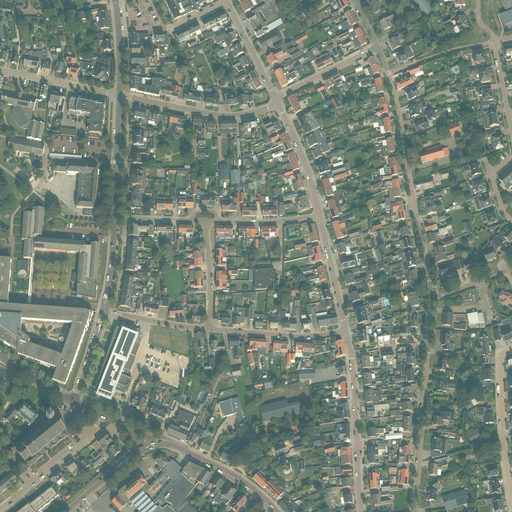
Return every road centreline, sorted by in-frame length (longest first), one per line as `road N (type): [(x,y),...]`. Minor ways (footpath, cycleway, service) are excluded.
road 1 (residential): [(377,46),(396,103),(431,297)]
road 2 (residential): [(428,345),(414,511)]
road 3 (residential): [(278,105),(227,119),(119,95)]
road 4 (residential): [(360,511),(350,352)]
road 5 (residential): [(277,511),(207,461),(169,445),(139,450)]
road 6 (residential): [(511,499),(500,363),(511,349)]
road 7 (residential): [(0,509),(87,439),(100,415)]
road 8 (residential): [(345,330),(297,336),(210,328)]
road 9 (unknown): [(240,480),(300,451),(356,443)]
road 10 (residential): [(114,218),(119,95)]
road 11 (residential): [(119,95),(0,70)]
